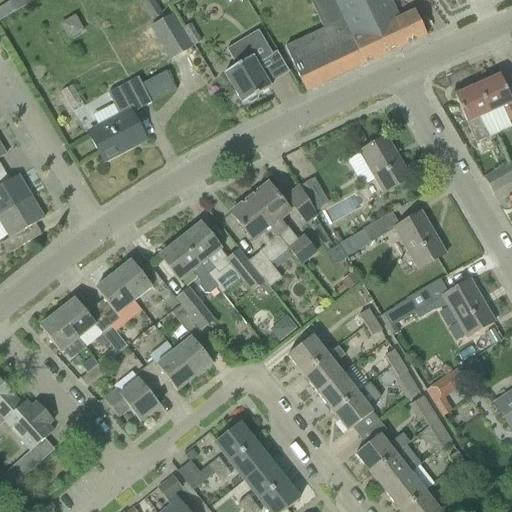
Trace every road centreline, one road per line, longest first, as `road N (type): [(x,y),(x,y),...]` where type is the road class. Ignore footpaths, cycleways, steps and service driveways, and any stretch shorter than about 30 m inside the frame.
road 1 (residential): [(90,234),(238,145),(394,81)]
road 2 (residential): [(130,466),(210,399),(240,385),(349,511)]
road 3 (residential): [(511,283),(394,81)]
road 4 (residential): [(130,466),(0,322)]
road 5 (residential): [(90,234),(0,77)]
road 6 (residential): [(394,81),(511,28)]
road 7 (residential): [(0,319),(90,234)]
